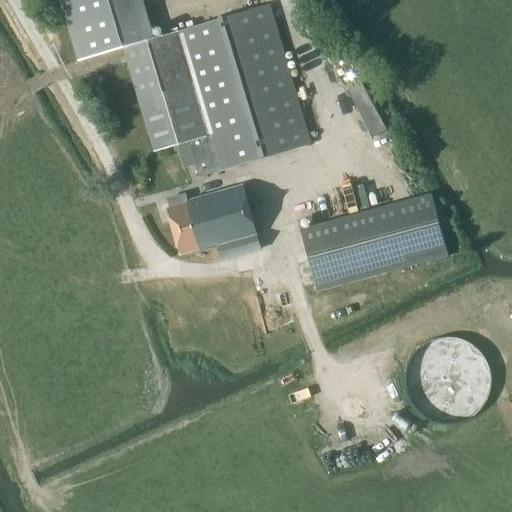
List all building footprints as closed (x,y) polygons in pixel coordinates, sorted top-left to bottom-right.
[(123,48),(138,44),(125,0),(63,0),(81,61),(123,48)] [(198,178),(311,145),(269,4),(138,44),(123,48),(154,153),(188,142),(198,178)] [(186,202),(184,195),(168,199),(170,208),(167,209),(179,255),(199,249),(200,251),(216,247),(220,261),(260,249),(243,186),(186,202)] [(301,230),(317,292),(449,256),(432,194),(301,230)] [(415,413),(487,414),(488,347),(416,346),(415,413)]
